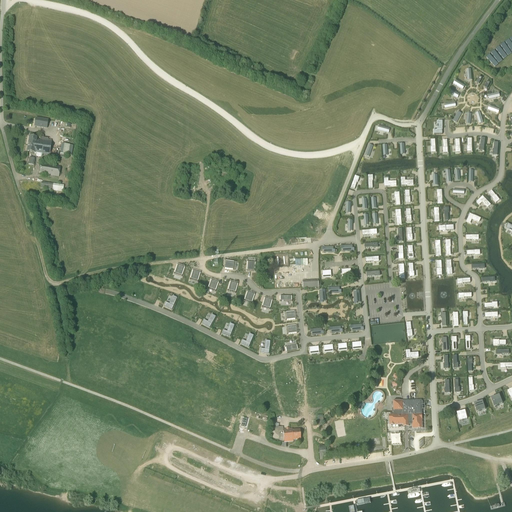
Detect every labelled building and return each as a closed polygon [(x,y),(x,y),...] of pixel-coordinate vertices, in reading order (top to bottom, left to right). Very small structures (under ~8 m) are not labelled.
[(455,81),(453,84),(462,90),(464,86),(455,81)] [(450,90),(448,94),(457,98),(459,95),(450,90)] [(457,112),(453,121),(456,123),(461,114),(457,112)] [(48,120),(36,118),(34,127),(47,129),(48,120)] [(438,130),(434,130),(434,135),(442,135),(442,122),(438,123),(438,126),(437,126),(437,128),(438,128),(438,130)] [(42,148),(41,154),(49,155),(51,142),(36,140),(37,137),(29,136),(28,145),(42,148)] [(27,152),(41,154),(42,148),(28,145),(27,152)] [(59,177),(60,167),(41,163),(39,174),(59,177)] [(355,177),(351,188),(354,190),(357,183),(359,178),(355,177)] [(384,179),(384,187),(396,187),(396,182),(392,182),(388,182),(388,179),(388,177),(384,178),(384,179)] [(405,178),(401,178),(401,186),(413,186),(413,181),(405,181),(405,178)] [(63,192),(64,185),(42,182),(41,189),(63,192)] [(491,191),(488,193),(495,203),(499,200),(497,198),(496,196),(495,196),(491,191)] [(483,197),(476,202),(479,206),(482,203),(484,204),(484,205),(485,206),(488,208),(491,205),(483,197)] [(470,214),(466,222),(470,224),(472,220),(474,221),(476,222),(476,221),(479,223),(480,219),(470,214)] [(234,262),(226,261),(225,269),(233,270),(234,262)] [(255,263),(247,262),(246,270),(255,271),(255,263)] [(185,268),(177,265),(174,273),(182,276),(185,268)] [(200,273),(192,271),(190,279),(198,281),(200,273)] [(266,277),(262,277),(263,281),(266,281),(271,280),(270,272),(265,272),(266,277)] [(211,280),(208,288),(216,291),(218,283),(211,280)] [(230,282),(227,290),(235,292),(238,285),(230,282)] [(99,292),(105,291),(105,289),(110,289),(109,284),(103,284),(104,286),(99,287),(99,292)] [(247,292),(244,300),(252,303),(254,295),(247,292)] [(165,303),(164,307),(172,310),(177,299),(172,297),(169,304),(165,303)] [(264,299),(262,306),(270,309),(272,301),(264,299)] [(294,312),(286,313),(287,320),(295,320),(294,312)] [(202,324),(209,328),(215,317),(211,315),(207,322),(204,320),(202,324)] [(222,334),(230,337),(234,326),(230,324),(227,332),(223,330),(222,334)] [(295,326),(287,326),(288,334),(296,334),(295,326)] [(89,333),(93,333),(93,329),(84,329),(84,338),(89,338),(89,333)] [(249,334),(246,342),(242,340),(240,344),(248,348),(253,336),(249,334)] [(265,341),(264,349),(260,349),(260,353),(268,354),(270,342),(265,341)] [(90,347),(86,360),(90,362),(95,348),(90,347)] [(410,350),(406,351),(406,359),(418,358),(418,353),(415,354),(414,353),(413,353),(413,354),(410,354),(410,350)] [(107,352),(103,366),(108,367),(112,354),(107,352)] [(126,359),(122,372),(127,374),(131,361),(126,359)] [(143,365),(139,378),(143,380),(148,367),(143,365)] [(283,368),(284,378),(291,378),(291,371),(287,372),(287,366),(281,367),(281,368),(283,368)] [(161,372),(156,386),(161,387),(165,374),(161,372)] [(176,380),(172,393),(176,395),(181,382),(176,380)] [(193,389),(188,402),(193,403),(197,390),(193,389)] [(503,394),(495,396),(497,405),(506,403),(503,394)] [(209,395),(204,408),(209,410),(214,397),(209,395)] [(485,400),(476,402),(478,411),(487,409),(485,400)] [(394,415),(389,415),(390,425),(402,424),(408,424),(412,424),(413,428),(422,428),(421,401),(394,402),(394,415)] [(227,403),(222,416),(227,418),(231,405),(227,403)] [(465,411),(457,413),(459,422),(462,421),(463,421),(467,420),(465,411)] [(283,430),(283,431),(284,442),(293,441),(293,440),(300,439),(300,430),(292,430),(292,429),(283,430)] [(468,465),(464,469),(468,474),(473,470),(468,465)] [(252,485),(249,483),(243,489),(246,492),(252,485)]
